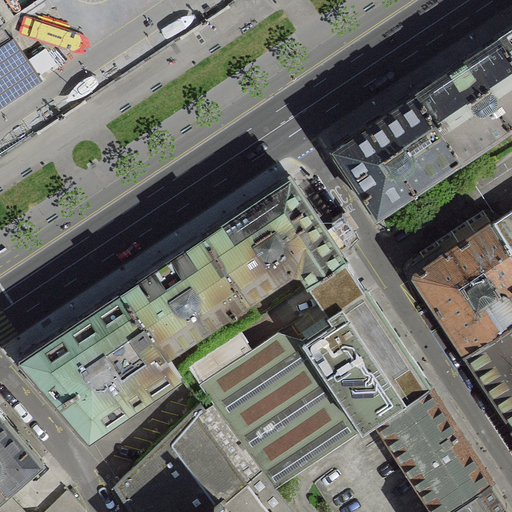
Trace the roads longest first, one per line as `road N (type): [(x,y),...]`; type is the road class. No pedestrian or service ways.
road 1 (residential): [(283,118),(511,472)]
road 2 (primary): [(0,308),(283,118)]
road 3 (primary): [(283,118),(460,0)]
road 4 (residential): [(0,370),(81,464),(107,511)]
